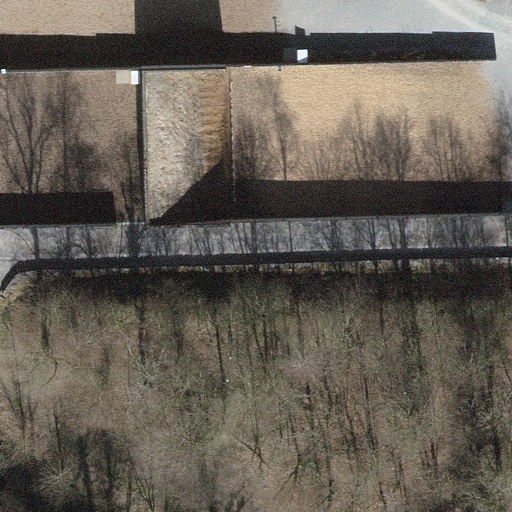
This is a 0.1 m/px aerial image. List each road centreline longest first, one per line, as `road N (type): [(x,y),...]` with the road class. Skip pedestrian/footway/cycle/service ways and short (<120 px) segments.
road 1 (track): [(0,252),(511,235)]
road 2 (track): [(0,366),(102,446),(244,511)]
road 3 (track): [(314,0),(314,30),(481,26)]
